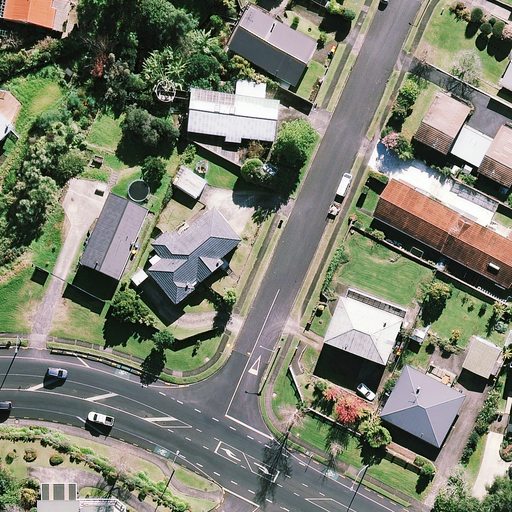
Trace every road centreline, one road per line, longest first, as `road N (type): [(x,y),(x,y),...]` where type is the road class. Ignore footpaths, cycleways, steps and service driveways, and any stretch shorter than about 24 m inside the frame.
road 1 (residential): [(400,0),(212,443)]
road 2 (secondary): [(212,443),(101,396),(0,382)]
